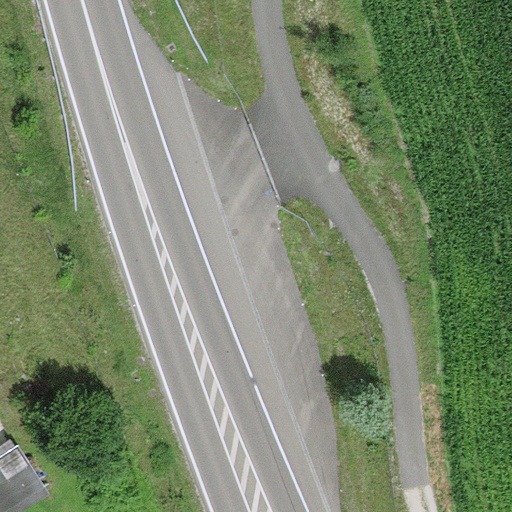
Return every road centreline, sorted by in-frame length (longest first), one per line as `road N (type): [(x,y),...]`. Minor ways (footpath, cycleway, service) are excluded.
road 1 (primary): [(75,0),(155,271),(254,511)]
road 2 (track): [(424,511),(407,461),(381,260),(265,0)]
